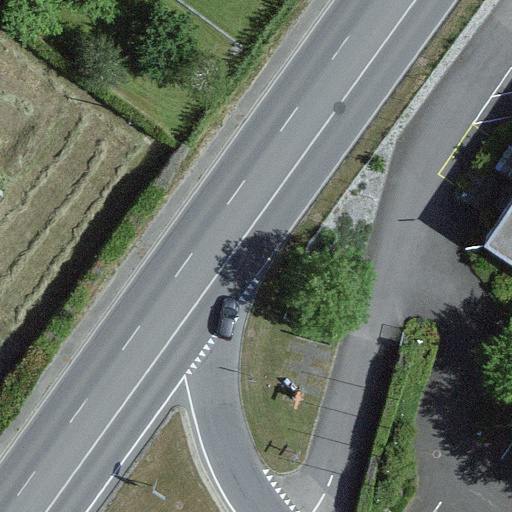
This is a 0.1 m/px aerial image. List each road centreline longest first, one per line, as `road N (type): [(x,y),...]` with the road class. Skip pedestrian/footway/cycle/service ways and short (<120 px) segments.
road 1 (primary): [(395,0),(204,264)]
road 2 (primary): [(204,264),(25,511)]
road 3 (tertiary): [(263,511),(220,415),(204,264)]
